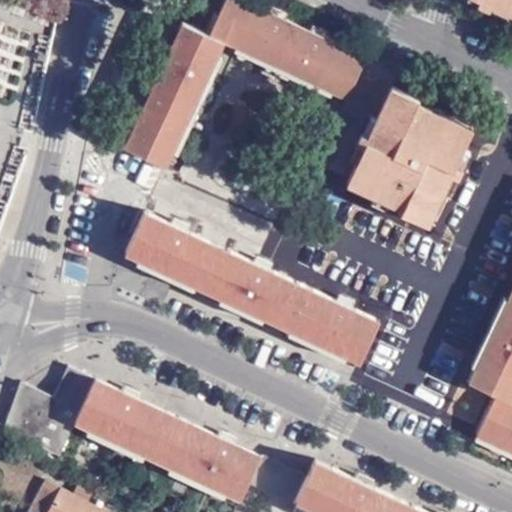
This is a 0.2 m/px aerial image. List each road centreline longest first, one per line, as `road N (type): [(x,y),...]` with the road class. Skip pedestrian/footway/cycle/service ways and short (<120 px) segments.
road 1 (residential): [(75,318),(152,326),(511,501)]
road 2 (tertiary): [(85,0),(7,303)]
